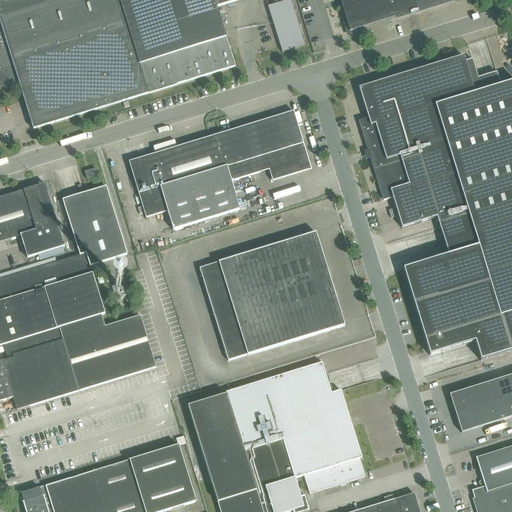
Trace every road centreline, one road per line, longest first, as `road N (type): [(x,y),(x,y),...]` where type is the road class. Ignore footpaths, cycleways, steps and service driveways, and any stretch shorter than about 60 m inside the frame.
road 1 (unclassified): [(433,469),(312,71)]
road 2 (unclassified): [(0,168),(312,71)]
road 3 (unclassified): [(312,71),(509,12)]
